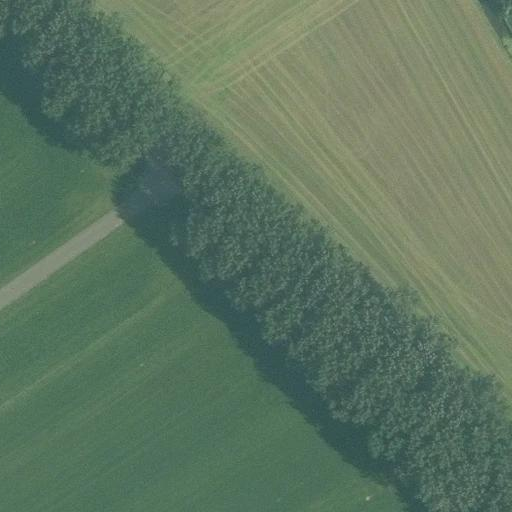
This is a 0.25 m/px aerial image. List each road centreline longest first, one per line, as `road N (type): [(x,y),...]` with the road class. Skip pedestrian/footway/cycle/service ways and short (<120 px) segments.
road 1 (tertiary): [(5,0),(468,457),(511,490)]
road 2 (track): [(144,137),(226,62),(315,0)]
